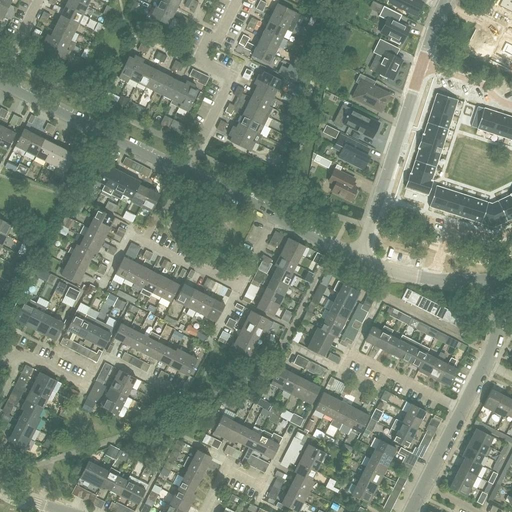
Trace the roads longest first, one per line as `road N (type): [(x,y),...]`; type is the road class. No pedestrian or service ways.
road 1 (residential): [(184,171),(232,76),(199,59),(237,0)]
road 2 (tertiary): [(184,171),(0,80)]
road 3 (tertiary): [(359,258),(417,75)]
road 4 (residential): [(435,279),(448,228),(490,242),(511,232)]
